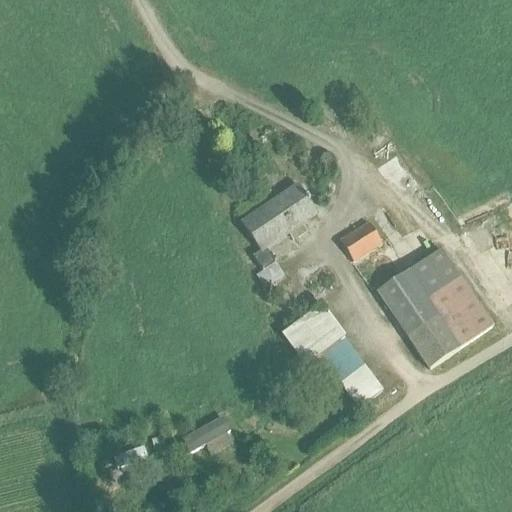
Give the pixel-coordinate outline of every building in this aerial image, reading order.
[(265,250),(316,216),(297,187),(241,224),(260,253),(254,258),(262,271),(274,263),(265,250)] [(341,243),(354,264),(384,245),(371,225),(341,243)] [(443,252),(409,274),(379,294),(430,371),(493,329),(443,252)] [(256,279),(265,289),(282,276),(273,265),(256,279)] [(325,395),(339,385),(359,411),(382,394),(343,342),(345,341),(320,308),(282,337),(325,395)] [(221,420),(180,444),(188,457),(229,434),(221,420)] [(196,455),(204,467),(242,445),(235,433),(196,455)] [(112,460),(116,472),(123,470),(127,481),(151,473),(143,450),(112,460)] [(95,460),(103,483),(114,479),(106,456),(95,460)] [(186,463),(176,469),(182,480),(193,474),(186,463)]
